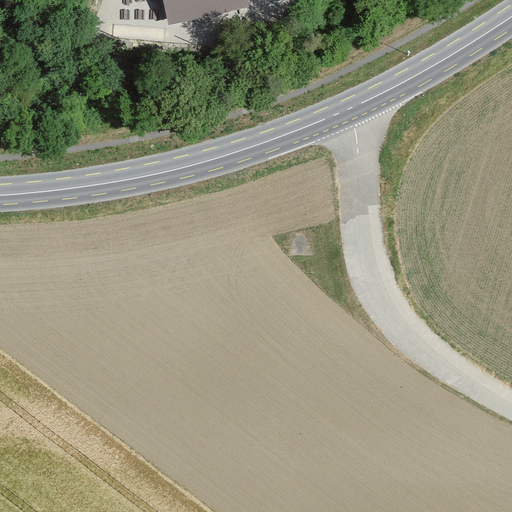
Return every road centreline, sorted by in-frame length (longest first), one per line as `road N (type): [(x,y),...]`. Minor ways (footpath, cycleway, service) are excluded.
road 1 (secondary): [(511,16),(373,97),(241,150),(128,179),(0,195)]
road 2 (track): [(347,109),(366,256),(381,297),(435,355),(511,404)]
